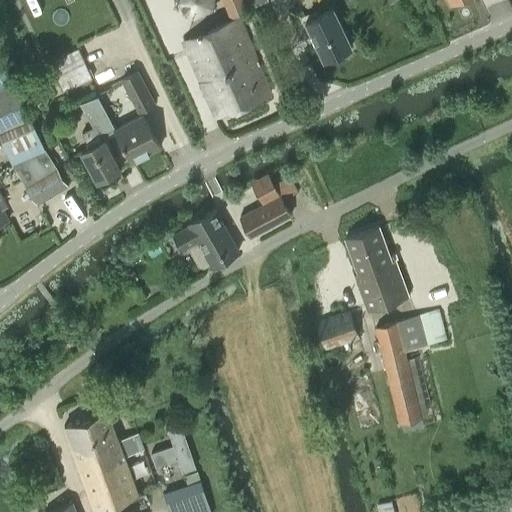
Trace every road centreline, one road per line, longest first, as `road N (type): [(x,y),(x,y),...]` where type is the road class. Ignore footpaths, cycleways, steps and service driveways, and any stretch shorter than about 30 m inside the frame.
road 1 (residential): [(0,427),(137,323),(251,253),(511,125)]
road 2 (unclassified): [(0,301),(173,180),(511,25)]
road 3 (track): [(320,511),(257,300),(251,253)]
